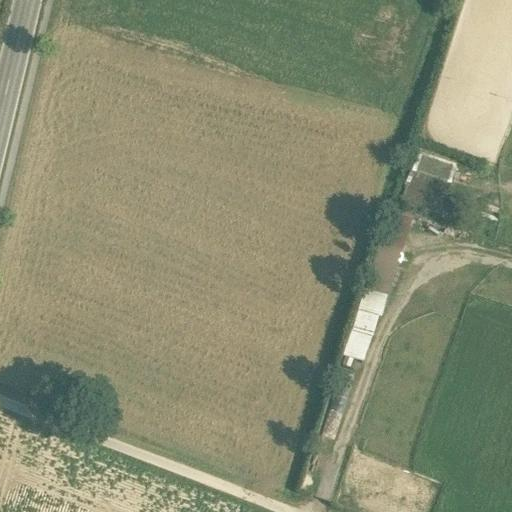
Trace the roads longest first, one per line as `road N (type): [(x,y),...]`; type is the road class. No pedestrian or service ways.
road 1 (track): [(333,511),(396,292),(416,271),(441,263),(511,267)]
road 2 (track): [(275,511),(0,403)]
road 3 (secondary): [(0,117),(27,0)]
